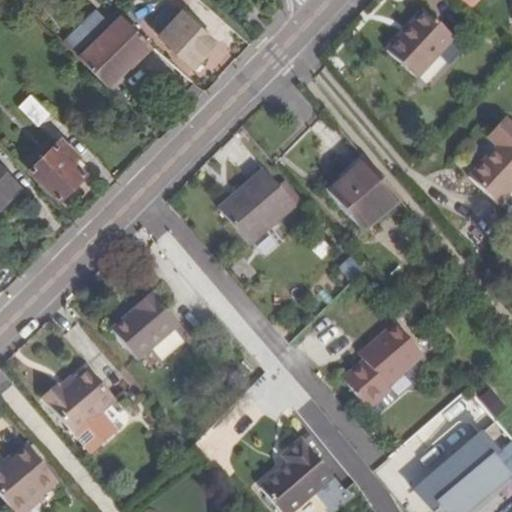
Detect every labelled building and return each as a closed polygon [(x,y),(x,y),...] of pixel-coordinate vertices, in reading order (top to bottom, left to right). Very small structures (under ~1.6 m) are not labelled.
[(459,0),(468,10),(479,0),(459,0)] [(425,10),(388,50),(418,78),(454,38),(425,10)] [(159,36),(176,19),(169,13),(153,31),(159,36)] [(176,19),(159,36),(192,68),(215,43),(182,13),(176,19)] [(107,87),(150,45),(122,16),(79,58),(107,87)] [(49,114),(29,94),(17,106),(37,126),(49,114)] [(421,104),(401,133),(414,143),(435,114),(421,104)] [(511,189),(511,123),(508,121),(492,141),(499,146),(470,178),(501,203),(502,202),(511,189)] [(78,156),(60,138),(28,170),(58,200),(85,174),(73,162),(78,156)] [(402,200),(367,158),(326,192),(361,233),(402,200)] [(0,168),(0,207),(19,188),(0,168)] [(244,193),(222,213),(250,244),(293,204),(263,170),(241,190),(244,193)] [(511,209),(511,189),(502,202),(511,209)] [(219,210),(222,213),(244,193),(241,190),(219,210)] [(353,254),(337,264),(348,280),(363,270),(353,254)] [(139,358),(180,322),(153,290),(135,306),(137,308),(113,329),(139,358)] [(345,390),(340,395),(357,414),(388,387),(384,384),(419,354),(394,324),(354,357),(359,362),(353,367),(337,380),(345,390)] [(473,326),(457,339),(479,366),(496,352),(473,326)] [(359,362),(354,357),(348,362),(353,367),(359,362)] [(60,386),(45,399),(76,433),(118,398),(88,366),(62,388),(60,386)] [(345,390),(337,380),(331,385),(340,395),(345,390)] [(493,418),(505,409),(488,388),(477,398),(493,418)] [(117,404),(76,436),(88,451),(129,419),(117,404)] [(224,420),(200,445),(209,454),(234,429),(224,420)] [(469,511),(511,473),(511,441),(495,422),(458,455),(463,460),(447,474),(442,469),(416,491),(434,511),(441,504),(448,511),(469,511)] [(289,511),(335,473),(301,434),(283,451),(288,457),(260,483),(285,511),(289,511)] [(36,489),(40,495),(59,480),(29,446),(4,468),(2,465),(0,466),(0,495),(11,509),(36,489)] [(36,489),(11,509),(13,511),(24,511),(43,498),(40,495),(36,489)]
